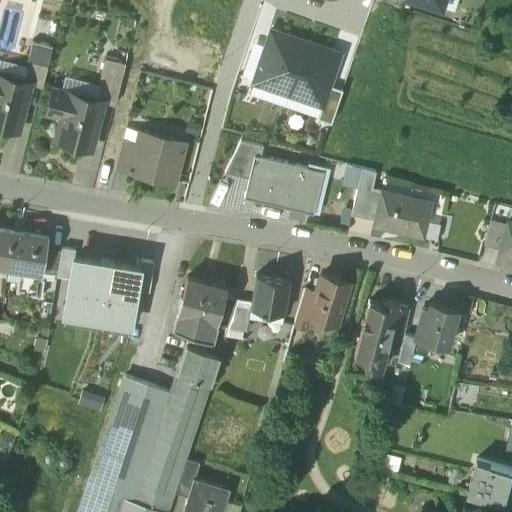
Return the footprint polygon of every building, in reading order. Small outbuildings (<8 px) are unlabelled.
[(253,80),(287,92),(306,40),(271,28),(253,80)] [(52,44),(32,39),(22,80),(29,82),(29,83),(42,86),(52,44)] [(340,52),(306,40),(287,92),(321,104),(329,83),(340,52)] [(125,63),(105,57),(94,98),(102,100),(102,102),(114,105),(125,63)] [(22,80),(0,74),(0,123),(18,128),(29,83),(29,82),(22,80)] [(317,117),(331,122),(343,88),(329,83),(321,104),(317,117)] [(94,98),(54,88),(48,111),(62,115),(56,138),(90,147),(102,102),(102,100),(94,98)] [(184,141),(139,130),(136,144),(129,170),(129,171),(174,182),(184,141)] [(136,144),(122,140),(115,167),(129,170),(136,144)] [(240,140),(224,172),(253,179),(258,155),(260,156),(263,145),(240,140)] [(260,156),(258,155),(253,179),(248,198),(308,212),(316,178),(305,176),(307,167),(260,156)] [(362,167),(351,214),(365,218),(372,187),(376,171),(362,167)] [(381,189),(372,187),(365,218),(374,219),(381,189)] [(431,200),(381,189),(374,219),(373,225),(423,236),(431,200)] [(490,220),(483,244),(496,248),(503,223),(490,220)] [(511,221),(507,220),(497,255),(511,259),(511,221)] [(13,230),(0,227),(0,265),(7,267),(13,230)] [(47,235),(13,230),(7,267),(19,269),(41,272),(45,248),(47,235)] [(61,251),(45,248),(41,272),(57,275),(61,251)] [(75,250),(62,248),(57,277),(69,279),(72,258),(74,259),(75,250)] [(140,269),(139,269),(113,265),(113,262),(100,260),(99,263),(74,259),(72,258),(69,279),(63,314),(131,325),(137,290),(140,269)] [(149,292),(154,262),(141,260),(139,269),(140,269),(137,290),(149,292)] [(41,272),(19,269),(15,294),(40,297),(43,280),(40,279),(41,272)] [(289,280),(256,274),(250,301),(249,307),(251,307),(277,312),(283,313),(289,280)] [(349,283),(321,275),(316,292),(309,315),(337,323),(349,283)] [(225,287),(186,277),(176,312),(177,312),(214,322),(215,322),(225,287)] [(304,288),(293,323),(306,326),(309,315),(316,292),(304,288)] [(250,301),(236,299),(231,328),(246,331),(251,307),(249,307),(250,301)] [(382,304),(370,301),(356,355),(384,362),(392,330),(399,304),(383,299),(382,304)] [(456,308),(429,301),(427,308),(421,307),(414,336),(415,336),(411,350),(424,353),(428,340),(446,345),(456,308)] [(409,306),(399,304),(392,330),(404,333),(409,306)] [(214,322),(177,312),(173,327),(209,339),(214,322)] [(414,336),(403,333),(397,361),(408,363),(411,350),(415,336),(414,336)] [(219,355),(187,344),(177,370),(209,382),(219,355)] [(139,484),(133,501),(122,497),(121,497),(116,511),(166,511),(173,492),(185,457),(209,382),(177,370),(139,484)] [(170,391),(125,375),(79,511),(116,511),(121,497),(122,497),(128,480),(139,484),(170,391)] [(199,462),(185,457),(173,492),(186,496),(192,477),(194,477),(199,462)] [(467,492),(502,501),(510,470),(475,461),(467,492)] [(194,477),(192,477),(186,496),(180,511),(221,511),(229,489),(194,477)] [(139,484),(128,480),(122,497),(133,501),(139,484)] [(511,486),(507,485),(502,501),(511,503),(511,486)]
